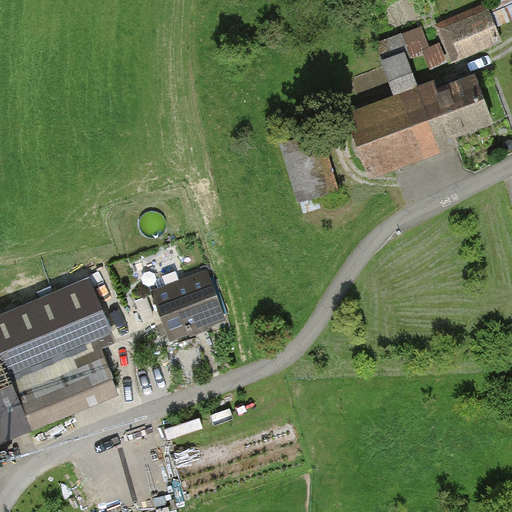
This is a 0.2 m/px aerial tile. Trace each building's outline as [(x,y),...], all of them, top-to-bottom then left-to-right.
[(381,49),(400,100),(423,92),(414,65),(427,60),(432,75),(506,48),(492,9),(438,28),(445,46),(432,51),(425,33),(381,49)] [(354,117),(378,181),(449,156),(446,149),(499,130),(481,80),(443,94),(440,86),(423,92),(400,100),(354,117)] [(328,146),(289,156),(302,209),(341,199),(328,146)] [(155,298),(174,346),(232,322),(213,274),(155,298)] [(0,448),(122,399),(104,354),(121,348),(95,284),(0,322),(0,448)]
